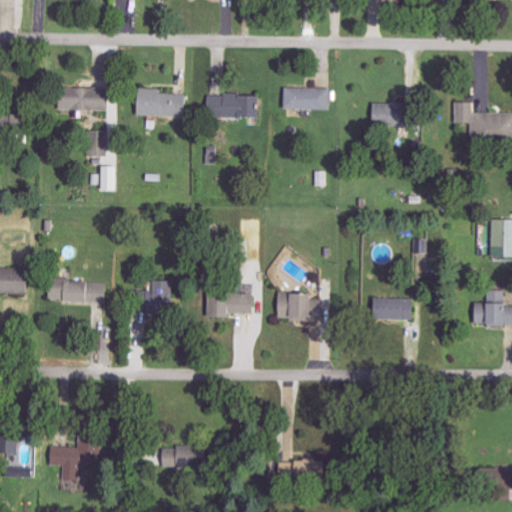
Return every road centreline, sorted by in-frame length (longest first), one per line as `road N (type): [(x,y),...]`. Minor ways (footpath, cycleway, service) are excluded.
road 1 (residential): [(511,44),(0,36)]
road 2 (residential): [(0,369),(511,373)]
